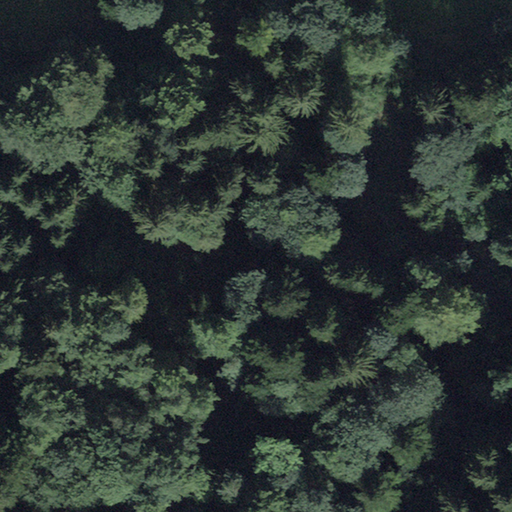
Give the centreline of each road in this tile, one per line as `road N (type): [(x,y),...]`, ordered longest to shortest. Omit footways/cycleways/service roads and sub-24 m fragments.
road 1 (track): [(511,344),(452,336),(204,250),(144,225),(50,162),(0,141)]
road 2 (track): [(0,187),(222,407),(287,464),(361,511)]
road 3 (track): [(511,308),(441,272),(349,186),(223,22),(184,0)]
road 4 (track): [(361,0),(468,31),(511,35)]
